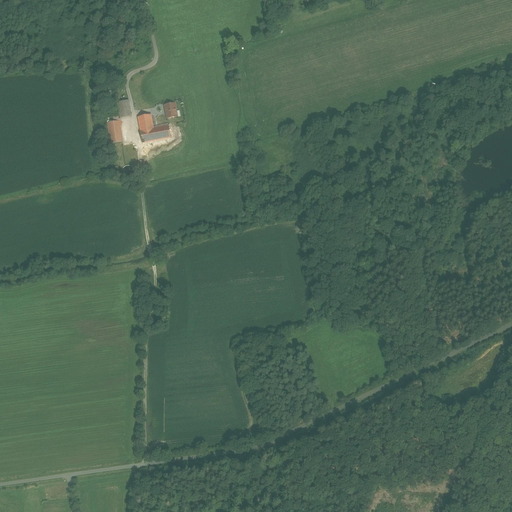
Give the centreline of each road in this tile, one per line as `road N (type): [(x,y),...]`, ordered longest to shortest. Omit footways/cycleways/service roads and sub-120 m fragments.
road 1 (unclassified): [(511,323),(266,444),(0,484)]
road 2 (track): [(143,464),(146,332),(156,278),(131,111)]
road 3 (track): [(447,511),(511,378)]
road 4 (unclassified): [(142,0),(155,52),(152,64),(125,84),(131,111)]
